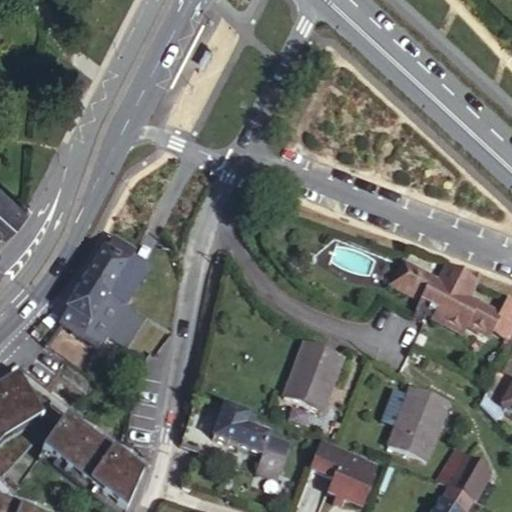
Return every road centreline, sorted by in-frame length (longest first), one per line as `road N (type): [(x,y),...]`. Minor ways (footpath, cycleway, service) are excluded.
road 1 (residential): [(211,206),(195,245),(167,452),(145,511)]
road 2 (tertiary): [(155,0),(48,225),(14,272)]
road 3 (residential): [(211,206),(237,254),(277,298),(318,321),(388,339)]
road 4 (secondary): [(511,156),(343,0)]
road 5 (tertiary): [(24,289),(40,288),(60,264),(127,128)]
road 6 (residential): [(319,0),(232,159)]
road 7 (tertiary): [(127,128),(189,0)]
